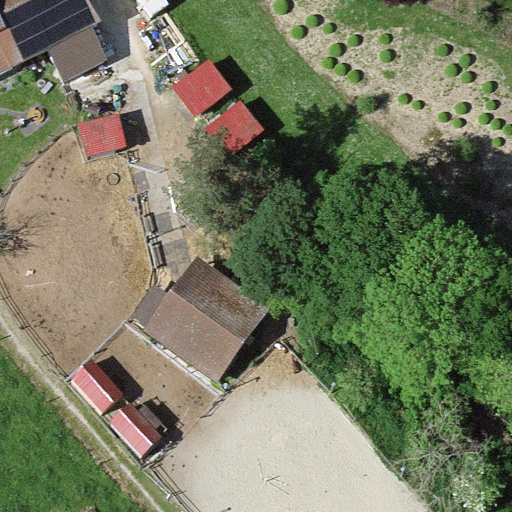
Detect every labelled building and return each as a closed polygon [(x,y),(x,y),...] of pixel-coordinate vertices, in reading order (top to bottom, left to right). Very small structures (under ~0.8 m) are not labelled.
[(0,0),(0,32),(4,30),(21,64),(89,31),(73,0),(0,0)] [(210,65),(174,94),(197,122),(233,94),(210,65)] [(263,133),(240,107),(208,134),(230,160),(263,133)] [(119,118),(79,128),(87,160),(127,150),(119,118)] [(148,340),(217,388),(270,315),(198,264),(172,300),(154,287),(127,325),(148,340)] [(148,427),(116,392),(96,410),(129,445),(148,427)]
